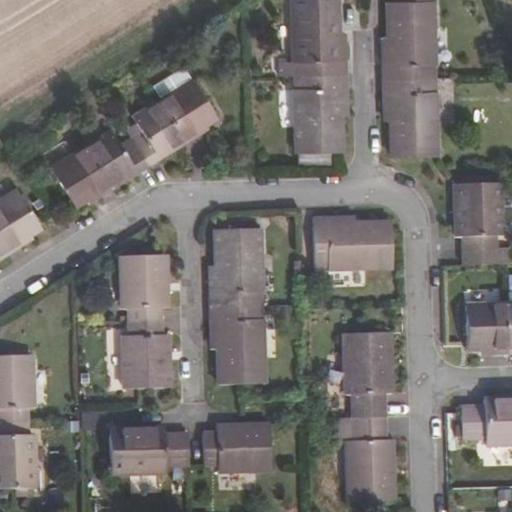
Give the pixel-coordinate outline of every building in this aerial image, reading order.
[(344,78),(344,65),(344,49),(337,48),(336,0),(293,0),(295,66),(296,140),(340,140),(338,78),(344,78)] [(436,143),(434,68),(432,0),(387,0),(388,55),(380,55),(380,69),(380,81),(389,81),(392,144),(436,143)] [(188,67),(154,88),(129,105),(137,117),(127,123),(115,132),(105,118),(80,135),(47,156),(70,193),(104,171),(129,155),(134,160),(145,152),(155,145),(153,142),(178,125),(212,103),(188,67)] [(463,229),(463,257),(507,258),(508,241),(493,240),(495,227),(498,228),(499,174),(455,174),(456,229),(463,229)] [(10,178),(0,184),(0,236),(34,214),(10,178)] [(311,208),(312,261),(388,260),(387,216),(325,216),(325,208),(311,208)] [(262,374),(261,297),(261,221),(218,222),(218,282),(210,282),(210,298),(209,310),(218,311),(220,374),(262,374)] [(161,325),(161,313),(161,295),(164,295),(162,246),(120,247),(121,298),(127,298),(127,313),(127,325),(121,325),(122,378),(165,378),(165,325),(161,325)] [(511,295),(508,295),(466,296),(467,342),(509,341),(511,341),(511,295)] [(383,433),(383,409),(383,386),(388,386),(387,328),(342,328),(343,388),(351,389),(351,410),(351,434),(344,433),(344,494),(390,494),(389,433),(383,433)] [(29,347),(0,347),(0,478),(31,477),(30,424),(23,424),(23,412),(24,397),(30,397),(29,347)] [(484,432),(485,439),(511,437),(511,394),(483,395),(483,401),(460,402),(461,432),(484,432)] [(216,456),(216,464),(269,463),(267,420),(212,420),(212,425),(201,425),(201,455),(216,456)] [(187,459),(185,426),(161,427),(161,422),(108,423),(108,466),(161,465),(161,460),(187,459)]
